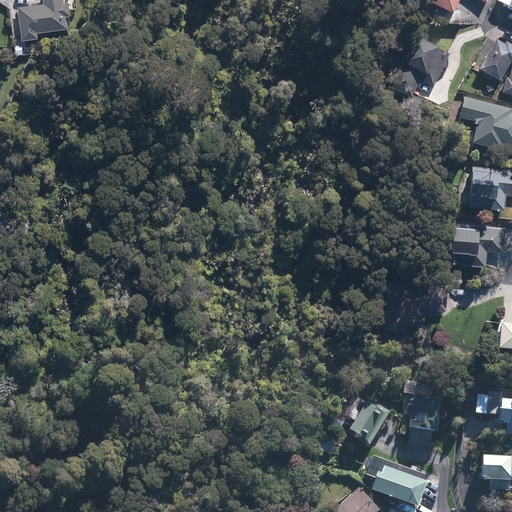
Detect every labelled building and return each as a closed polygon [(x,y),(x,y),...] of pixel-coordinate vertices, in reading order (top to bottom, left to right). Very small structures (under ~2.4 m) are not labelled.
[(70,2),(64,2),(63,0),(42,0),(43,4),(18,7),(22,41),(39,39),(38,33),(68,30),(66,16),(71,15),(70,10),(77,10),(76,3),(71,3),(70,2)] [(430,0),(453,13),(460,0),(477,0),(484,4),(486,0),(430,0)] [(511,0),(495,0),(496,1),(511,8),(511,0)] [(433,86),(451,54),(417,35),(391,80),(415,93),(422,80),(433,86)] [(504,42),(496,38),(480,69),(501,79),(510,62),(511,62),(511,42),(506,40),(504,42)] [(511,68),(509,78),(507,78),(503,93),(511,95),(511,68)] [(490,155),(493,147),(511,152),(511,107),(464,94),(458,115),(477,120),(473,135),(468,134),(464,148),(490,155)] [(511,169),(471,166),(469,195),(489,196),(488,209),(505,211),(506,195),(511,195),(511,169)] [(449,264),(488,267),(489,254),(503,255),(506,226),(453,221),(449,264)] [(386,278),(383,329),(408,331),(408,324),(422,325),(423,315),(437,316),(439,282),(386,278)] [(511,321),(503,321),(501,347),(511,347),(511,321)] [(439,400),(417,395),(410,425),(433,429),(439,400)] [(387,413),(368,401),(350,431),(368,442),(387,413)] [(511,430),(511,402),(502,402),(500,421),(509,422),(508,430),(511,430)] [(334,414),(327,423),(332,427),(329,431),(335,435),(345,423),(334,414)] [(321,436),(315,448),(329,455),(335,444),(321,436)] [(508,489),(510,459),(484,457),(483,476),(491,477),(491,488),(508,489)] [(416,505),(424,484),(385,469),(377,491),(416,505)] [(374,511),(376,510),(358,491),(335,511),(374,511)]
